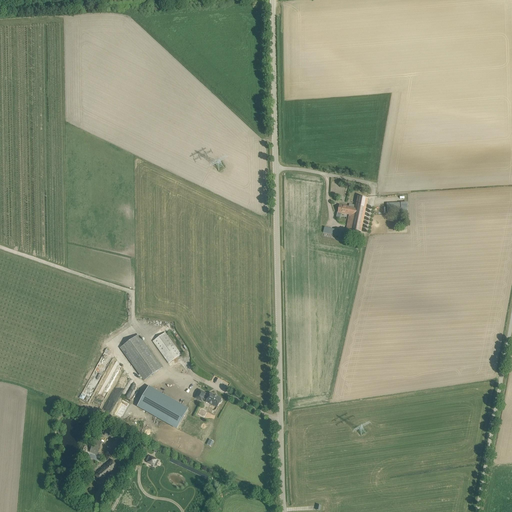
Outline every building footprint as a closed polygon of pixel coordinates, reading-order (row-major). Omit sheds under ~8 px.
[(350,204),(349,207),(339,205),(338,213),(349,215),(346,229),(361,232),(365,214),(368,199),(358,197),(356,207),(355,207),(355,205),(350,204)] [(407,211),(407,202),(386,202),(387,212),(407,211)] [(181,355),(178,351),(165,333),(153,342),(169,363),(181,355)] [(162,368),(159,364),(139,335),(121,348),(144,381),(162,368)] [(158,386),(166,394),(176,385),(168,377),(158,386)] [(161,395),(148,387),(138,406),(177,428),(188,410),(176,403),(161,395)] [(218,407),(220,403),(222,399),(214,395),(214,396),(210,394),(209,397),(205,395),(206,394),(200,390),(196,398),(202,402),(203,399),(207,401),(206,402),(212,405),(212,404),(218,407)] [(158,427),(162,421),(157,418),(153,424),(158,427)] [(97,456),(100,447),(93,444),(89,452),(97,456)] [(149,456),(146,461),(156,466),(159,461),(149,456)] [(117,466),(113,462),(111,459),(95,475),(101,482),(113,471),(112,470),(117,466)] [(170,459),(169,462),(207,478),(208,475),(170,459)] [(149,470),(146,475),(156,480),(158,475),(149,470)]
